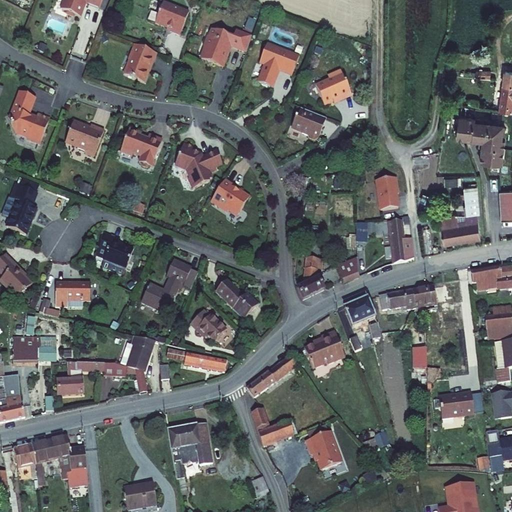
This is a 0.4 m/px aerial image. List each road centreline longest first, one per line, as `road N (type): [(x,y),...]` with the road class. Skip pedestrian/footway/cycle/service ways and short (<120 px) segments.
road 1 (residential): [(0,45),(88,89),(204,116),(245,140),(274,182),(286,283)]
road 2 (residential): [(286,283),(90,209),(57,257)]
road 3 (residential): [(235,381),(0,438)]
road 4 (residential): [(511,251),(404,273),(304,318)]
road 5 (track): [(407,167),(384,131),(378,0)]
road 6 (unknown): [(463,259),(480,397)]
road 7 (residential): [(235,381),(281,511)]
